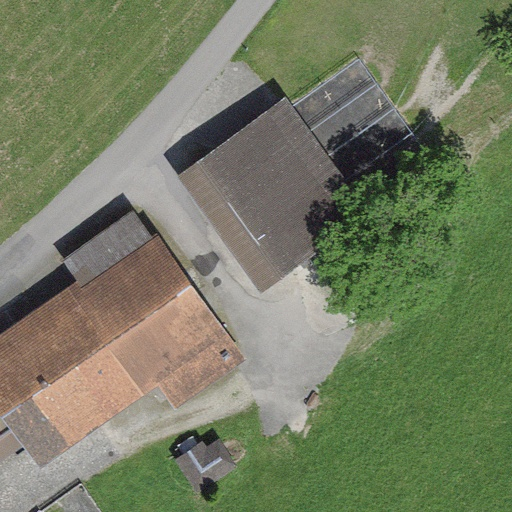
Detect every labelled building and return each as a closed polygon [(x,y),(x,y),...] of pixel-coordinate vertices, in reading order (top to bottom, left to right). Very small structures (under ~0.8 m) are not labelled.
[(284,89),(178,164),(260,281),(367,206),(284,89)] [(79,271),(82,275),(152,227),(135,202),(65,250),(79,271)] [(143,385),(159,374),(176,399),(248,350),(159,222),(152,227),(82,275),(79,271),(69,278),(143,385)] [(69,278),(0,326),(0,402),(22,435),(40,460),(145,388),(143,385),(69,278)] [(0,450),(22,435),(0,402),(0,450)]
